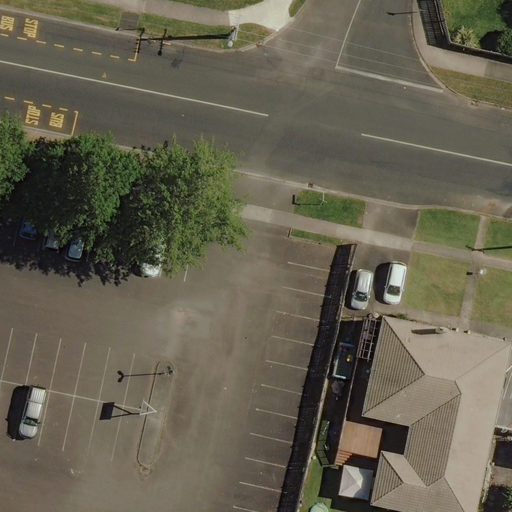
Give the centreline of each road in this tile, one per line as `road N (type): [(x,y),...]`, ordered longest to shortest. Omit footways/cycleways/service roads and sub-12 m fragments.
road 1 (residential): [(326,126),(0,62)]
road 2 (residential): [(511,166),(326,126)]
road 3 (residential): [(326,126),(361,0)]
